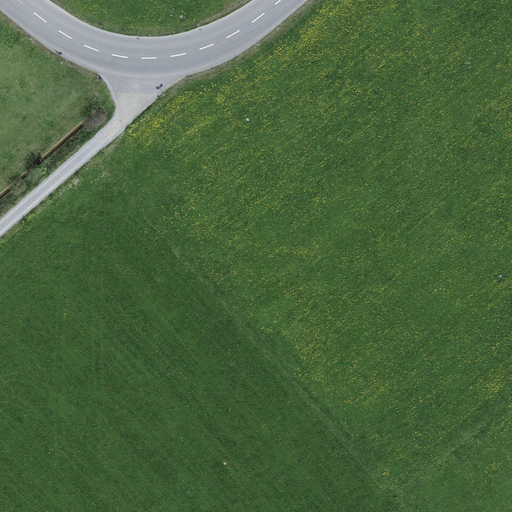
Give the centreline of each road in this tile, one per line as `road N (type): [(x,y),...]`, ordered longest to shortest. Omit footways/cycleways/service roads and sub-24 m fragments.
road 1 (unclassified): [(17,0),(73,40),(140,58),(206,48),(281,0)]
road 2 (track): [(0,230),(128,117),(140,58)]
